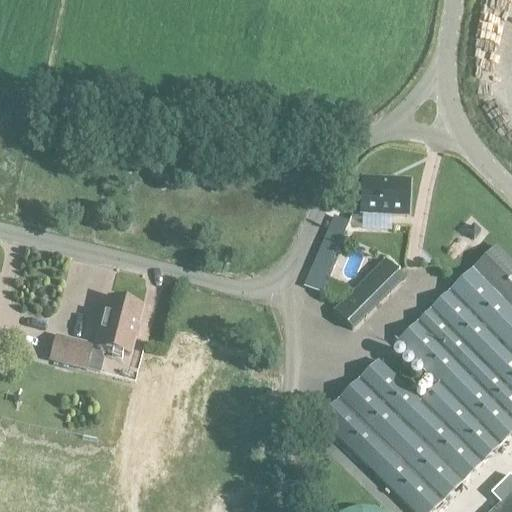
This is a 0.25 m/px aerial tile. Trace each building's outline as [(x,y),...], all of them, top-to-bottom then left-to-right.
[(410,183),(362,181),(361,216),(408,218),(410,183)] [(302,289),(322,297),(337,263),(333,262),(349,225),(333,218),(302,289)] [(481,234),(473,228),(466,234),(472,240),(478,238),(481,234)] [(110,302),(110,305),(99,351),(132,359),(143,310),(110,302)] [(55,338),(49,363),(87,373),(100,376),(103,361),(100,355),(92,353),(93,348),(55,338)] [(169,387),(166,401),(185,405),(188,391),(169,387)] [(511,455),(511,418),(489,407),(481,422),(500,432),(493,446),(511,455)] [(448,412),(428,431),(480,486),(498,469),(461,429),(462,427),(448,412)] [(15,470),(19,451),(0,446),(0,493),(8,496),(11,483),(1,481),(4,468),(15,470)] [(241,499),(248,472),(153,447),(150,461),(210,477),(206,490),(241,499)] [(398,466),(391,477),(418,497),(426,487),(398,466)]
